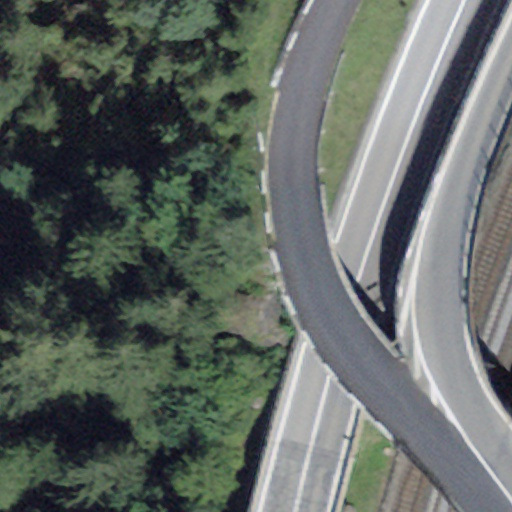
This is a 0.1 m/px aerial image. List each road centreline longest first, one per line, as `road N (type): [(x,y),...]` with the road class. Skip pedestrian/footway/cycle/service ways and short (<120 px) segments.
road 1 (secondary): [(464,0),(342,344),(297,511)]
road 2 (secondary): [(335,0),(304,71),(292,169),(298,227),(328,306),(371,362),(443,420)]
road 3 (secondary): [(443,420),(436,318),(446,219),(511,47)]
